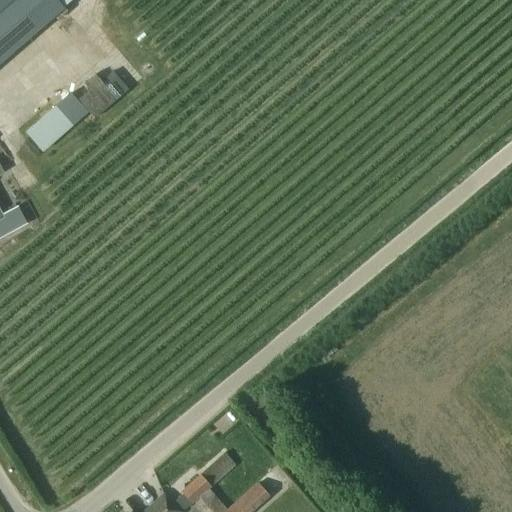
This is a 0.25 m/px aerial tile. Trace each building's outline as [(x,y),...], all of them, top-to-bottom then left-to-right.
[(0,0),(0,61),(64,6),(58,0),(0,0)] [(132,106),(144,96),(132,83),(121,94),(132,106)] [(24,132),(41,152),(86,112),(69,93),(24,132)] [(0,238),(26,224),(17,206),(2,213),(0,210),(0,238)] [(250,511),(269,496),(267,493),(290,471),(283,462),(258,483),(227,510),(209,489),(236,465),(224,452),(180,491),(182,493),(171,504),(164,495),(144,511),(184,511),(191,505),(196,511),(250,511)]
